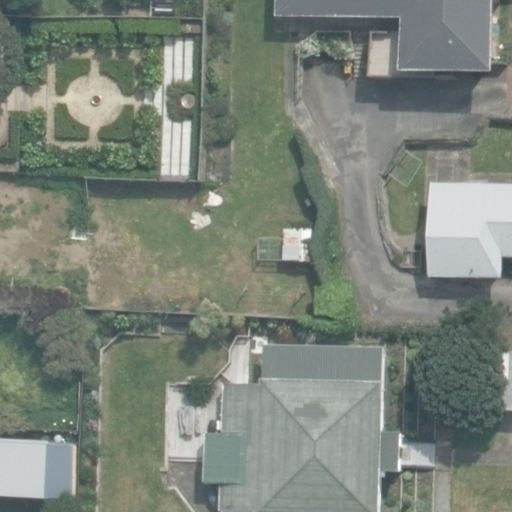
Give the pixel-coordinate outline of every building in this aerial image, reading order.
[(511,0),(281,0),(281,15),(405,17),(404,71),(502,73),(503,0),(511,0)] [(437,279),(509,280),(509,258),(511,258),(511,183),(438,182),(437,279)] [(288,262),(318,263),(318,230),(288,230),(288,262)] [(264,511),(388,511),(389,474),(406,474),(407,432),(393,431),(394,395),(394,386),(395,381),(396,348),(392,348),(271,344),(270,379),(268,379),(267,385),(229,384),(227,434),(211,433),(210,442),(209,442),(201,442),(200,478),(209,478),(209,479),(209,483),(226,484),(225,510),(264,511)] [(497,412),(511,411),(511,352),(498,352),(497,412)] [(0,496),(80,501),(80,444),(0,440),(0,496)]
